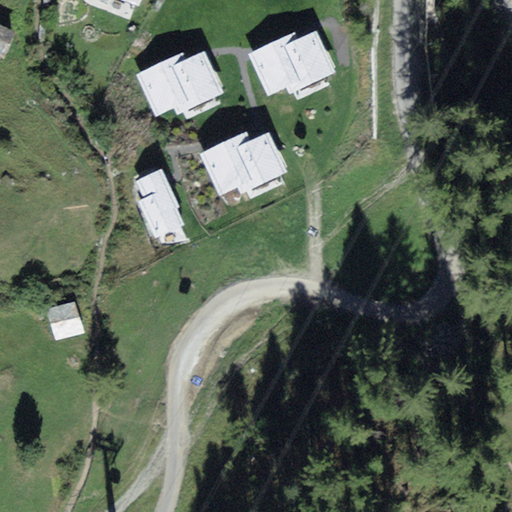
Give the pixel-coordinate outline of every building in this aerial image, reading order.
[(132,0),(73,0),(126,19),(132,0)] [(0,30),(0,54),(10,35),(0,30)] [(294,92),(331,74),(313,37),(297,45),(294,38),(252,59),(270,96),(291,86),(294,92)] [(182,114),(220,96),(202,59),(185,67),(182,60),(140,80),(158,117),(179,107),(182,114)] [(246,193),(283,175),(265,138),(248,146),(245,139),(203,160),(221,197),(242,186),(246,193)] [(160,176),(139,185),(146,200),(141,202),(160,244),(182,234),(172,211),(176,209),(160,176)] [(68,298),(39,307),(49,340),(78,331),(68,298)]
